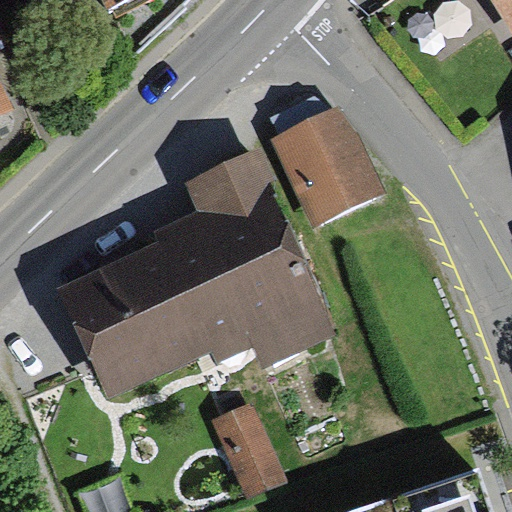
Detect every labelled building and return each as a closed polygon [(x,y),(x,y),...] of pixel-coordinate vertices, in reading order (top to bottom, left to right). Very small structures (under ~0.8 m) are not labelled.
[(97,0),(105,15),(136,0),(97,0)] [(511,0),(483,0),(511,43),(511,0)] [(270,139),(313,226),(386,193),(361,131),(340,105),(270,139)] [(158,243),(55,289),(108,406),(211,359),(216,370),(252,354),(261,374),(340,339),(270,186),(280,181),(265,148),(183,185),(197,216),(155,235),(158,243)] [(288,488),(253,408),(212,425),(248,506),(288,488)] [(490,511),(477,470),(348,511),(490,511)]
